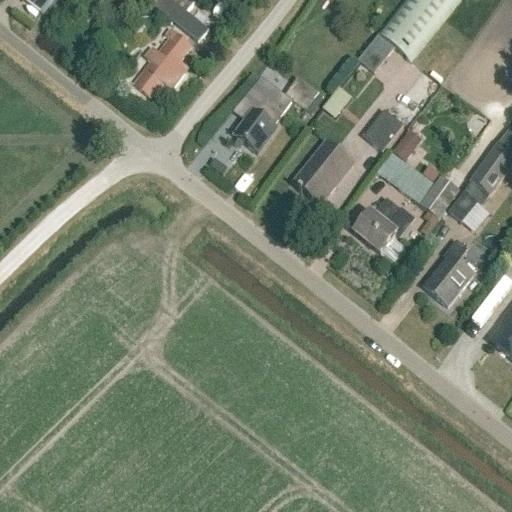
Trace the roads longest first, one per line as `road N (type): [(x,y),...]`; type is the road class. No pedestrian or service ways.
road 1 (unclassified): [(511,436),(162,158)]
road 2 (unclassified): [(162,158),(0,29)]
road 3 (track): [(162,158),(93,190),(0,277)]
road 4 (unclassified): [(162,158),(288,0)]
